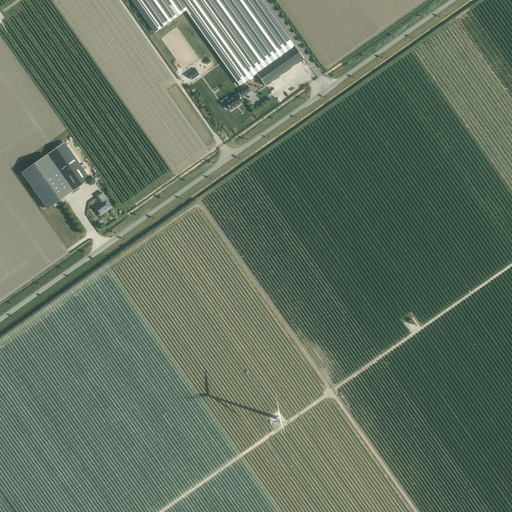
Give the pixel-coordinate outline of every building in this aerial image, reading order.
[(133,0),(156,32),(187,9),(189,13),(241,84),(256,73),(265,86),(304,58),(295,46),(293,47),(259,0),(133,0)] [(194,76),(199,73),(196,68),(188,74),(192,80),(195,78),(194,76)] [(226,103),(223,105),(226,109),(229,107),(231,110),(243,102),(241,98),(244,96),(251,91),(247,85),(240,90),(241,92),(238,94),(226,102),(226,103)] [(64,142),(48,154),(74,191),(90,179),(64,142)] [(73,191),(47,155),(22,172),(48,209),(73,191)] [(95,206),(95,208),(97,211),(96,211),(97,212),(98,212),(100,215),(106,211),(106,210),(107,209),(108,209),(109,209),(112,207),(105,197),(102,199),(103,201),(95,206)]
